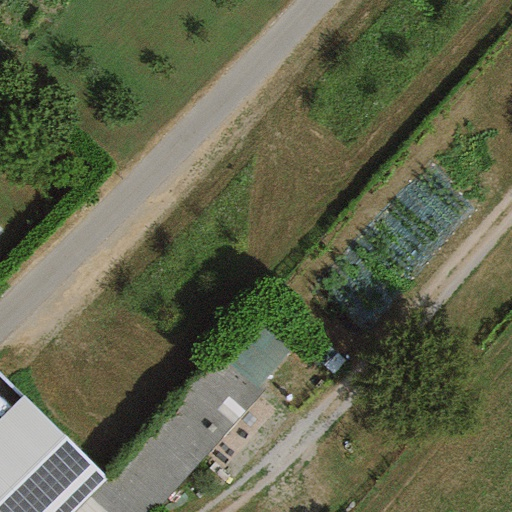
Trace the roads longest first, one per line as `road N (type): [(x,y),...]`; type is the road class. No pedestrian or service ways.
road 1 (residential): [(312,0),(0,319)]
road 2 (unknown): [(511,224),(375,379)]
